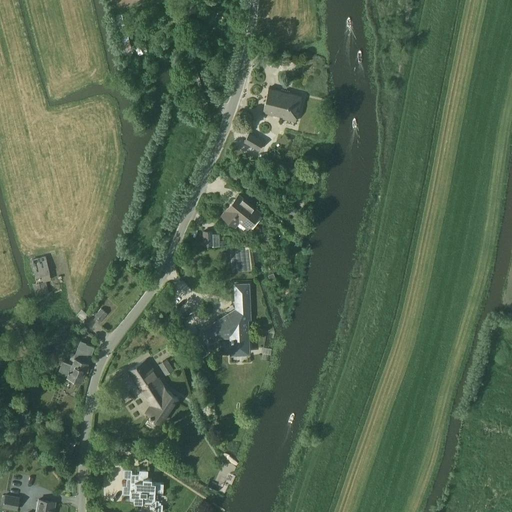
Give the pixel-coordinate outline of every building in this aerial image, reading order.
[(121,13),(111,15),(122,54),(124,54),(125,58),(131,57),(129,52),(132,51),(121,13)] [(203,90),(194,60),(193,61),(184,63),(193,93),(203,90)] [(262,112),(295,120),(301,97),(268,88),(262,112)] [(206,101),(203,90),(193,93),(191,93),(193,100),(194,104),(200,102),(201,104),(206,103),(206,101)] [(201,108),(201,104),(200,102),(194,104),(187,106),(189,112),(201,108)] [(258,151),(264,141),(249,132),(243,142),(258,151)] [(261,213),(238,194),(221,216),(235,227),(239,222),(247,229),(261,213)] [(202,231),(203,248),(213,246),(212,230),(202,231)] [(31,260),(37,283),(32,284),(36,297),(49,293),(46,281),(51,279),(45,256),(31,260)] [(208,345),(219,338),(230,337),(231,355),(248,354),(247,319),(250,319),(248,284),(235,285),(236,309),(200,332),(208,345)] [(92,314),(94,316),(93,317),(99,322),(107,313),(101,308),(96,313),(94,312),(92,314)] [(207,353),(196,335),(189,339),(200,357),(207,353)] [(58,373),(66,376),(81,382),(88,362),(94,346),(80,341),(71,365),(63,361),(58,373)] [(163,387),(147,359),(128,371),(150,405),(146,412),(161,423),(166,415),(165,415),(174,400),(176,401),(178,398),(165,389),(163,387)] [(139,474),(135,474),(132,474),(132,470),(123,469),(123,478),(127,478),(126,485),(122,486),(122,494),(130,494),(130,498),(134,498),(134,503),(142,503),(142,510),(137,510),(136,511),(153,511),(154,511),(162,511),(162,505),(166,505),(167,496),(163,495),(163,483),(151,483),(151,479),(148,479),(148,470),(139,470),(139,474)] [(17,510),(20,497),(5,494),(2,508),(17,510)] [(53,511),(55,502),(38,500),(36,511),(53,511)]
